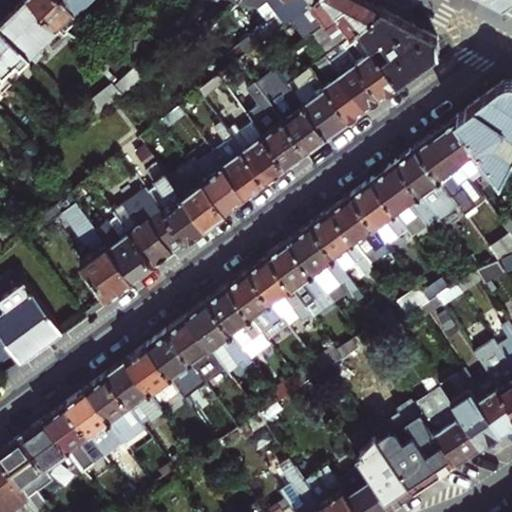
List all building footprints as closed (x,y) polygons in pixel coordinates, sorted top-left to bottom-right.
[(27,0),(15,12),(0,26),(0,27),(30,58),(38,67),(49,56),(42,50),(62,32),(58,28),(31,0),(27,0)] [(31,0),(58,28),(78,11),(66,0),(31,0)] [(66,0),(78,11),(89,0),(66,0)] [(222,0),(240,8),(244,0),(222,0)] [(254,0),(274,7),(288,25),(296,19),(320,0),(254,0)] [(320,0),(296,19),(300,24),(304,22),(309,27),(312,24),(320,34),(344,17),(342,13),(358,0),(320,0)] [(320,34),(315,38),(328,58),(360,34),(387,13),(371,5),(362,0),(358,0),(342,13),(344,17),(320,34)] [(360,34),(374,52),(399,86),(439,57),(439,40),(404,22),(387,13),(360,34)] [(30,58),(0,27),(0,70),(5,76),(16,65),(20,67),(30,58)] [(42,50),(49,56),(68,38),(62,32),(42,50)] [(399,86),(374,52),(358,63),(383,98),(390,93),(399,86)] [(358,63),(341,76),(366,110),(374,105),(383,98),(358,63)] [(313,70),(291,87),(328,138),(338,131),(350,122),(325,88),(313,70)] [(366,110),(341,76),(325,88),(350,122),(358,117),(366,110)] [(328,138),(291,87),(284,77),(276,84),(287,100),(275,109),(308,154),(317,146),(328,138)] [(200,94),(205,101),(226,86),(220,78),(200,94)] [(511,151),(511,141),(508,146),(493,138),(504,120),(511,124),(511,78),(504,78),(482,94),(456,113),(492,162),(500,174),(510,155),(511,151)] [(264,111),(272,105),(270,102),(249,117),(254,124),(259,130),(271,121),(264,111)] [(271,121),(259,130),(287,169),(299,160),(308,154),(275,109),(272,105),(264,111),(271,121)] [(80,110),(57,129),(68,140),(91,121),(80,110)] [(492,162),(456,113),(447,120),(436,127),(449,144),(446,146),(457,161),(460,159),(470,172),(481,164),(484,168),(492,162)] [(225,145),(213,154),(246,198),(256,191),(266,184),(233,139),(219,120),(215,122),(219,129),(214,132),(218,140),(225,145)] [(254,124),(233,139),(266,184),(276,176),(287,169),(259,130),(254,124)] [(459,179),(470,172),(460,159),(457,161),(446,146),(449,144),(436,127),(426,135),(415,143),(452,192),(463,184),(459,179)] [(405,150),(394,159),(430,208),(452,192),(415,143),(405,150)] [(246,198),(213,154),(193,168),(194,170),(226,213),(235,206),(246,198)] [(511,156),(510,155),(500,174),(506,181),(511,170),(511,156)] [(430,208),(394,159),(382,167),(370,176),(403,220),(411,231),(435,213),(430,208)] [(196,235),(206,228),(184,198),(174,184),(158,163),(147,172),(158,187),(150,193),(186,242),(196,235)] [(470,172),(473,176),(484,168),(481,164),(470,172)] [(184,198),(206,228),(217,220),(226,213),(194,170),(179,181),(189,195),(184,198)] [(459,179),(463,184),(473,176),(470,172),(459,179)] [(403,220),(370,176),(360,183),(351,190),(384,234),(403,220)] [(189,195),(179,181),(174,184),(184,198),(189,195)] [(115,214),(119,219),(154,266),(168,255),(186,242),(150,193),(147,190),(115,214)] [(384,234),(351,190),(342,197),(331,205),(364,250),(384,234)] [(435,213),(436,214),(457,200),(452,192),(430,208),(435,213)] [(133,281),(97,232),(75,201),(70,195),(52,208),(58,217),(61,215),(84,245),(92,247),(95,252),(83,261),(82,263),(108,299),(121,290),(133,281)] [(364,250),(331,205),(321,212),(310,220),(345,268),(366,253),(364,250)] [(110,223),(97,232),(133,281),(144,273),(154,266),(119,219),(111,225),(110,223)] [(345,268),(310,220),(299,229),(288,237),(326,288),(330,293),(346,280),(355,290),(360,287),(351,276),(345,268)] [(392,245),(384,234),(364,250),(366,253),(372,261),(392,245)] [(278,244),(268,251),(306,302),(326,288),(288,237),(278,244)] [(92,247),(84,245),(76,252),(83,261),(95,252),(92,247)] [(306,302),(268,251),(258,259),(248,266),(286,317),(296,310),(300,316),(306,324),(316,316),(306,302)] [(345,268),(351,276),(372,261),(366,253),(345,268)] [(237,274),(228,280),(267,332),(286,317),(248,266),(237,274)] [(218,288),(207,296),(245,347),(267,332),(228,280),(218,288)] [(420,283),(399,297),(409,311),(417,305),(430,297),(420,283)] [(62,333),(25,284),(0,301),(0,338),(19,365),(37,352),(62,333)] [(196,304),(188,310),(224,360),(233,353),(239,361),(241,360),(247,368),(255,361),(251,355),(245,347),(207,296),(196,304)] [(224,360),(188,310),(176,319),(167,325),(205,377),(215,369),(222,378),(232,370),(224,360)] [(290,323),(300,316),(296,310),(286,317),(290,323)] [(267,332),(272,340),(292,326),(290,323),(286,317),(267,332)] [(511,338),(511,352),(505,357),(511,367),(511,326),(507,320),(502,324),(511,338)] [(205,377),(167,325),(155,334),(146,341),(171,374),(176,382),(183,390),(198,411),(205,406),(197,395),(194,390),(207,379),(205,377)] [(245,347),(251,355),(272,340),(267,332),(245,347)] [(380,349),(371,336),(365,340),(354,347),(363,361),(380,349)] [(332,363),(344,355),(332,338),(321,346),(332,363)] [(171,374),(146,341),(136,348),(126,355),(155,397),(165,390),(160,383),(171,374)] [(233,353),(224,360),(232,370),(236,375),(247,368),(241,360),(239,361),(233,353)] [(511,367),(505,357),(503,354),(498,357),(500,361),(489,369),(511,401),(511,367)] [(155,397),(126,355),(116,362),(105,370),(129,404),(138,398),(151,416),(163,407),(155,397)] [(211,385),(222,378),(215,369),(205,377),(207,379),(211,385)] [(511,401),(489,369),(475,378),(472,374),(467,378),(471,384),(502,430),(511,423),(511,401)] [(95,378),(86,385),(124,438),(136,428),(122,410),(129,404),(105,370),(95,378)] [(176,382),(171,374),(160,383),(165,390),(176,382)] [(211,385),(207,379),(194,390),(197,395),(211,385)] [(471,384),(452,397),(483,443),(493,437),(502,430),(471,384)] [(124,438),(86,385),(75,393),(64,401),(89,433),(95,428),(110,448),(124,438)] [(198,411),(183,390),(174,396),(189,417),(198,411)] [(451,418),(437,427),(458,459),(473,450),(483,443),(452,397),(442,404),(451,418)] [(143,423),(151,416),(138,398),(129,404),(143,423)] [(89,433),(64,401),(55,408),(45,414),(71,447),(86,466),(96,458),(82,439),(89,433)] [(143,423),(129,404),(122,410),(136,428),(143,423)] [(442,404),(427,414),(437,427),(451,418),(442,404)] [(458,459),(437,427),(427,414),(424,409),(411,418),(423,434),(393,453),(397,459),(416,487),(439,472),(458,459)] [(239,426),(245,434),(265,420),(260,412),(241,424),(239,426)] [(26,469),(6,443),(0,447),(0,452),(21,484),(46,466),(71,447),(45,414),(34,423),(20,433),(39,457),(26,469)] [(104,452),(110,448),(95,428),(89,433),(104,452)] [(20,433),(6,443),(26,469),(39,457),(20,433)] [(104,452),(89,433),(82,439),(96,458),(104,452)] [(0,452),(0,511),(41,511),(28,494),(21,484),(0,452)] [(327,511),(319,499),(303,476),(288,453),(280,459),(291,477),(279,486),(296,511),(327,511)] [(401,497),(416,487),(397,459),(371,477),(389,505),(401,497)] [(325,460),(313,469),(329,491),(319,499),(327,511),(378,511),(389,505),(371,477),(347,493),(325,460)] [(46,466),(21,484),(28,494),(53,476),(46,466)] [(303,476),(319,499),(329,491),(313,469),(303,476)]
